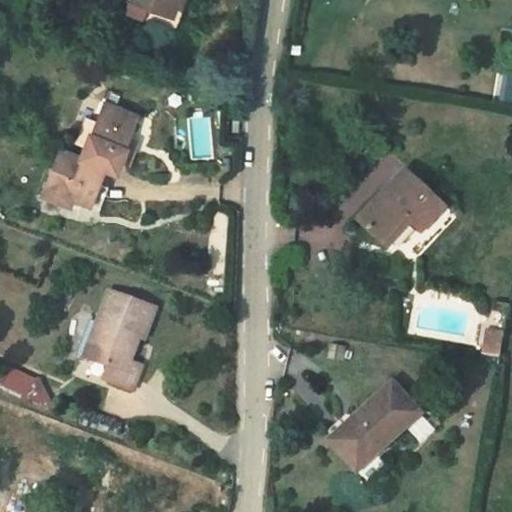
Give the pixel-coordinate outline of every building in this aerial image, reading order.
[(156,0),(119,0),(152,12),(156,0)] [(167,18),(173,0),(156,0),(152,12),(167,18)] [(88,203),(97,182),(102,168),(119,161),(137,115),(98,101),(77,158),(55,149),(38,196),(61,204),(65,194),(88,203)] [(436,200),(393,164),(346,214),(374,239),(395,214),(412,229),(436,200)] [(80,324),(85,326),(73,362),(84,366),(79,380),(115,392),(125,366),(113,361),(121,338),(127,340),(139,307),(92,290),(80,324)] [(73,362),(85,326),(80,324),(66,360),(73,362)] [(407,410),(380,376),(312,436),(338,468),(407,410)]
